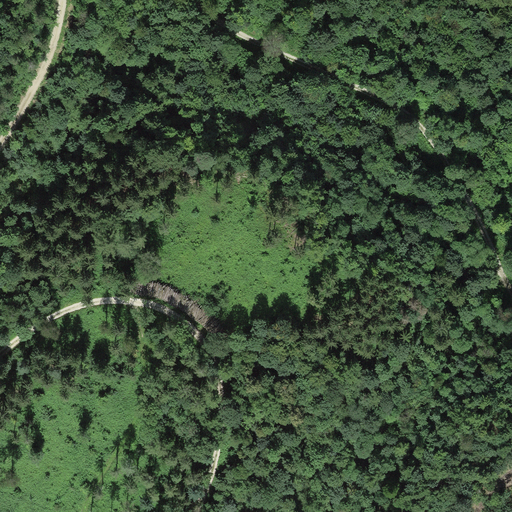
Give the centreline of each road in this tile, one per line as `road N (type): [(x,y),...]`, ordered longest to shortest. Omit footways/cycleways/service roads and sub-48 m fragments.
road 1 (track): [(192,0),(214,23),(408,118),(442,160),(511,295)]
road 2 (track): [(0,355),(28,329),(103,300),(172,312),(215,357),(221,396),(218,446),(197,511)]
road 3 (track): [(62,0),(56,36),(0,141)]
